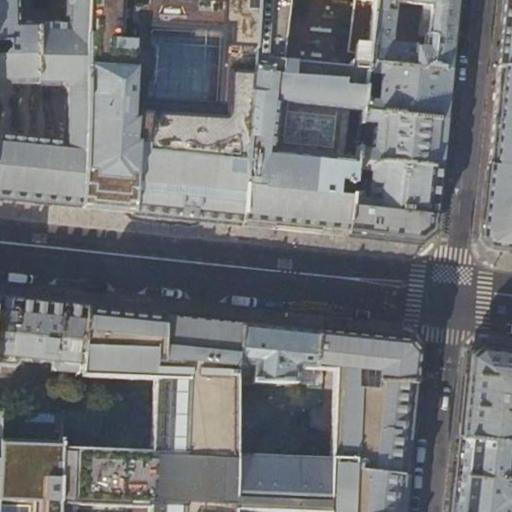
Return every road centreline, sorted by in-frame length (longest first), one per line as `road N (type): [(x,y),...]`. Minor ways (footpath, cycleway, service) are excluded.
road 1 (secondary): [(0,249),(449,297)]
road 2 (residential): [(449,297),(480,0)]
road 3 (residential): [(425,511),(449,297)]
